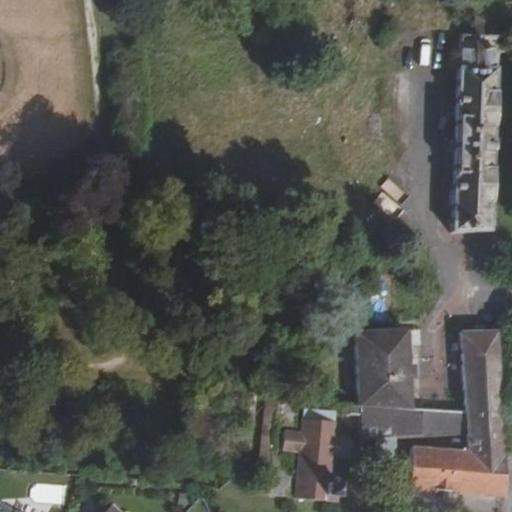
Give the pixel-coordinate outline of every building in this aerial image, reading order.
[(498,43),(455,42),(455,58),(459,58),(458,71),(455,71),(449,235),(486,236),(493,72),(490,72),(491,59),(497,59),(498,43)] [(354,423),(359,440),(376,439),(394,438),(461,435),(461,452),(500,454),(494,334),(457,335),(461,415),(408,412),(407,380),(414,380),(413,366),(407,366),(406,338),(352,341),(354,408),(343,408),(343,416),(347,416),(353,416),(354,423)] [(213,401),(193,399),(188,442),(209,445),(213,401)] [(260,450),(257,498),(270,499),(273,461),(274,427),(276,403),(263,401),(261,440),(270,441),(269,451),(260,450)] [(276,403),(274,427),(292,428),(294,404),(276,403)] [(291,501),(291,508),(297,502),(336,505),(337,491),(338,480),(329,479),(329,453),(345,454),(347,435),(332,434),(333,413),(301,411),(299,435),(281,434),(280,454),(297,455),(295,498),(291,501)] [(394,438),(376,439),(379,466),(396,463),(394,438)] [(261,440),(260,450),(269,451),(270,441),(261,440)] [(404,490),(503,498),(501,460),(500,454),(461,452),(460,452),(460,443),(450,442),(449,451),(408,448),(404,490)] [(270,499),(288,501),(291,462),(273,461),(270,499)]
